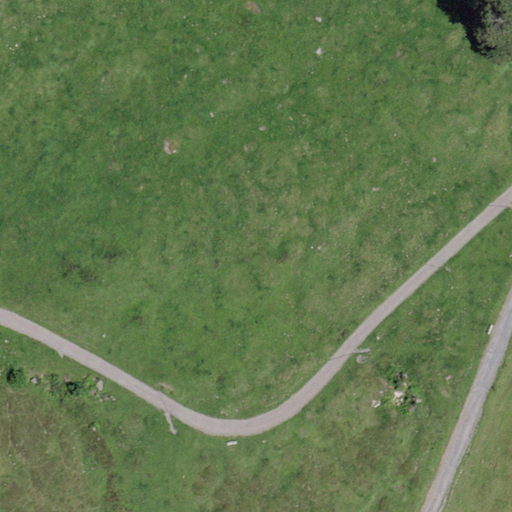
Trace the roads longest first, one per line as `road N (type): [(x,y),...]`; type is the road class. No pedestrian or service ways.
road 1 (track): [(0,314),(219,428),(258,424),(292,404),(511,189)]
road 2 (track): [(425,511),(511,308)]
